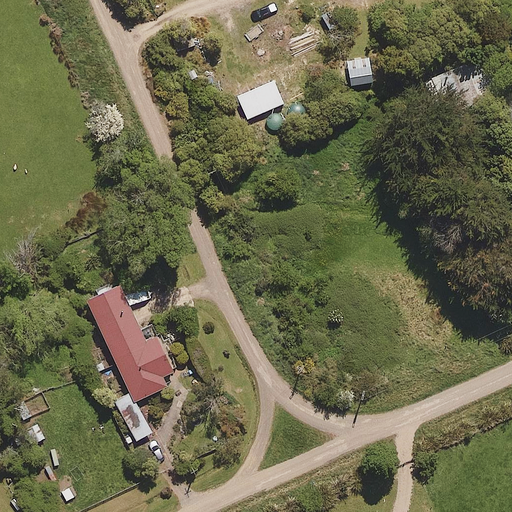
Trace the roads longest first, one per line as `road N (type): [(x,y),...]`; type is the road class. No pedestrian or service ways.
road 1 (unclassified): [(98,0),(240,331),(270,381),(332,421),(387,427)]
road 2 (unclassified): [(511,372),(387,427)]
